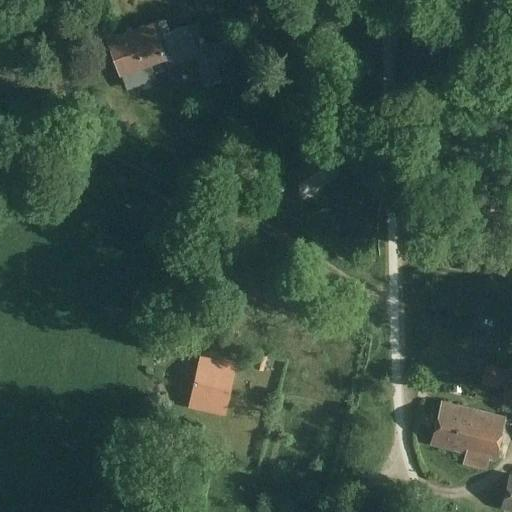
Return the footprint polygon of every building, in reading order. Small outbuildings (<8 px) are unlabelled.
[(164,17),(154,22),(166,56),(163,57),(165,62),(194,51),(203,86),(221,82),(216,64),(235,59),(229,36),(211,42),(210,40),(204,41),(197,21),(169,31),(164,17)] [(166,56),(154,22),(109,37),(120,72),(121,72),(150,62),(163,57),(166,56)] [(150,62),(121,72),(126,90),(155,79),(150,62)] [(319,148),(284,175),(303,199),(338,173),(319,148)] [(267,357),(258,354),(255,368),(263,370),(267,357)] [(199,357),(189,404),(224,412),(234,366),(199,357)] [(483,372),(481,383),(504,389),(502,399),(511,401),(511,358),(509,371),(485,365),(483,372)] [(442,400),(431,443),(464,451),(461,462),(485,468),(487,457),(493,458),(503,416),(442,400)] [(511,473),(510,473),(502,505),(511,507),(511,473)]
